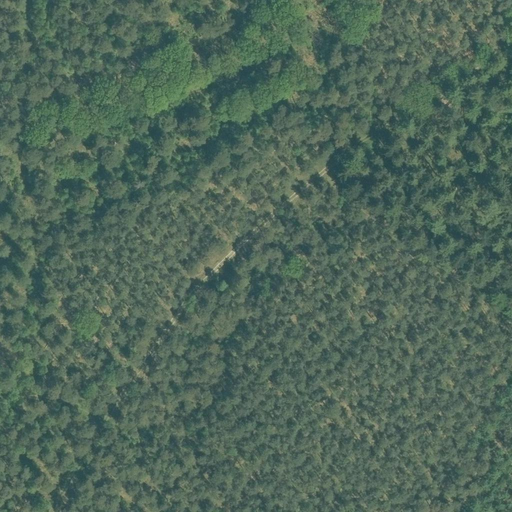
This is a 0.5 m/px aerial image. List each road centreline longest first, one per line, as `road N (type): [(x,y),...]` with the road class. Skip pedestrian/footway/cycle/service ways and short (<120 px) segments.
road 1 (track): [(45,511),(99,419),(191,297),(248,237),(511,35)]
road 2 (track): [(511,314),(320,176)]
road 3 (track): [(421,511),(511,361)]
